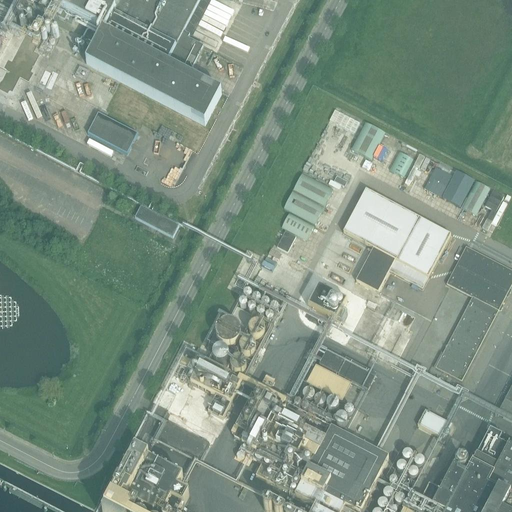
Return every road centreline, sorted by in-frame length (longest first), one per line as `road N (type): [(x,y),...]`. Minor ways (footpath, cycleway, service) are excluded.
road 1 (tertiary): [(0,440),(63,471),(84,469),(102,454),(340,0)]
road 2 (unclassified): [(470,406),(340,346),(281,352),(219,453),(235,511)]
road 3 (unclassified): [(410,511),(470,406)]
